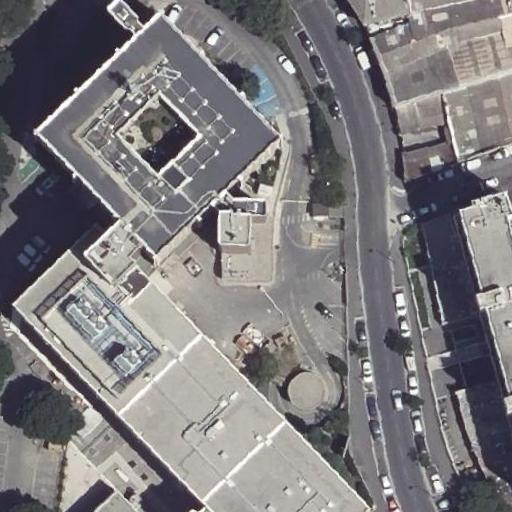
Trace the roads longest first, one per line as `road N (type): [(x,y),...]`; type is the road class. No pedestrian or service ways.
road 1 (residential): [(374,201),(383,381),(413,511)]
road 2 (residential): [(304,0),(365,130),(374,201)]
road 3 (unclassified): [(374,201),(511,153)]
